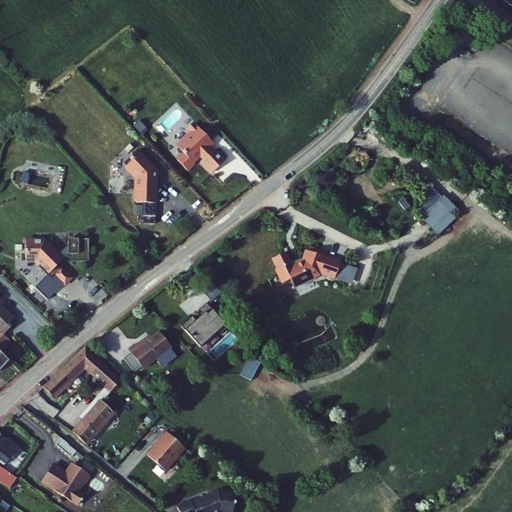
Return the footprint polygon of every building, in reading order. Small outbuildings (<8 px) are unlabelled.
[(218,129),(202,111),(195,118),(199,122),(185,136),(190,142),(184,147),(194,158),(201,152),(199,150),(207,142),(212,147),(210,149),(220,160),(231,150),(221,139),(218,141),(213,137),(217,133),(215,132),(218,129)] [(159,148),(149,138),(145,143),(142,140),(132,149),(145,163),(145,164),(144,164),(144,173),(145,173),(145,180),(143,179),(143,186),(145,188),(151,188),(163,189),(164,159),(163,159),(163,155),(157,149),(159,148)] [(163,189),(151,188),(151,191),(143,191),(143,201),(164,202),(164,189),(163,189)] [(438,234),(456,216),(451,211),(456,206),(444,193),(420,216),(438,234)] [(93,250),(93,227),(72,227),(72,243),(69,246),(67,248),(69,250),(93,250)] [(48,229),(29,229),(29,249),(40,249),(44,253),(44,259),(50,265),(52,264),(55,267),(59,263),(68,272),(69,273),(76,266),(65,256),(64,257),(61,254),(67,248),(69,246),(53,230),(51,232),(48,229)] [(293,243),(281,249),(286,259),(283,261),(289,273),(295,269),(298,270),(302,276),(313,271),(313,272),(315,272),(323,269),(323,266),(327,263),(328,261),(344,265),(348,250),(326,244),(328,240),(316,237),(312,252),(305,256),(302,251),(298,253),(293,243)] [(55,267),(50,272),(59,281),(68,272),(59,263),(55,267)] [(229,284),(215,269),(206,278),(217,290),(213,293),(216,296),(229,284)] [(39,293),(45,299),(54,292),(48,285),(39,293)] [(0,316),(2,319),(0,320),(0,335),(9,325),(17,317),(15,314),(22,307),(0,287),(0,316)] [(221,302),(213,293),(205,300),(209,304),(203,310),(199,306),(188,316),(207,337),(224,322),(227,325),(235,317),(221,302)] [(151,330),(137,340),(151,359),(165,348),(169,354),(183,343),(179,338),(180,337),(168,321),(153,332),(151,330)] [(17,332),(9,325),(0,335),(0,338),(6,344),(17,332)] [(0,360),(11,349),(6,344),(0,338),(0,360)] [(84,345),(43,386),(52,396),(72,377),(74,380),(85,370),(104,386),(110,390),(121,378),(84,345)] [(133,351),(125,355),(134,372),(142,368),(133,351)] [(247,355),(240,374),(253,378),(259,359),(247,355)] [(79,416),(83,418),(101,396),(99,395),(103,390),(105,392),(106,391),(108,393),(110,390),(104,386),(79,416)] [(83,418),(72,432),(85,443),(119,403),(108,393),(106,391),(105,392),(103,390),(99,395),(101,396),(83,418)] [(62,406),(54,416),(63,423),(71,412),(62,406)] [(0,444),(7,451),(17,441),(19,443),(25,434),(17,427),(9,426),(1,418),(0,418),(0,444)] [(187,446),(169,430),(159,441),(160,442),(157,445),(155,443),(148,451),(166,467),(180,451),(182,452),(187,446)] [(27,436),(25,434),(19,443),(20,444),(27,436)] [(62,438),(57,444),(72,456),(77,450),(62,438)] [(0,467),(17,478),(25,468),(0,450),(0,467)] [(55,461),(51,467),(63,475),(67,470),(55,461)] [(51,467),(42,480),(76,503),(80,502),(85,495),(84,492),(80,489),(85,482),(87,482),(91,476),(90,473),(77,464),(74,468),(70,465),(67,470),(63,475),(51,467)] [(0,473),(0,482),(6,487),(10,481),(0,473)] [(0,511),(9,511),(21,497),(6,487),(0,482),(0,511)] [(221,511),(223,511),(228,511),(234,511),(238,491),(220,489),(193,500),(193,499),(179,504),(182,511),(221,511)]
